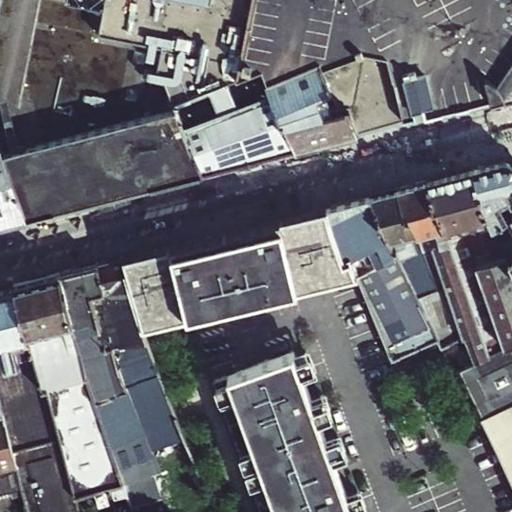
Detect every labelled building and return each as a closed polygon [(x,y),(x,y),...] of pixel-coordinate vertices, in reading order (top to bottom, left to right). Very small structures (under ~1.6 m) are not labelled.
[(0,0),(0,133),(3,141),(30,213),(206,168),(179,99),(265,66),(270,79),(323,58),(333,54),(357,47),(392,38),(404,79),(397,80),(406,115),(429,110),(511,88),(511,32),(505,18),(495,0),(0,0)] [(511,0),(495,0),(505,18),(511,14),(511,0)] [(372,88),(380,123),(406,115),(397,80),(404,79),(392,38),(357,47),(367,89),(372,88)] [(333,54),(323,58),(342,106),(351,104),(358,129),(380,123),(372,88),(367,89),(357,47),(333,54)] [(323,58),(270,79),(299,145),(358,129),(351,104),(342,106),(323,58)] [(179,99),(206,168),(299,145),(270,79),(265,66),(179,99)] [(0,220),(30,213),(3,141),(0,142),(0,220)] [(511,201),(506,190),(511,187),(511,162),(475,170),(495,226),(511,217),(511,201)] [(495,226),(475,170),(455,174),(462,199),(465,198),(471,219),(479,216),(484,230),(489,228),(499,253),(506,250),(495,226)] [(455,174),(428,180),(493,354),(511,343),(511,263),(509,256),(506,250),(499,253),(489,228),(484,230),(479,216),(471,219),(465,198),(462,199),(455,174)] [(493,354),(428,180),(399,188),(406,213),(410,212),(419,236),(440,293),(420,302),(439,341),(452,335),(461,332),(465,340),(470,350),(480,360),(493,354)] [(511,254),(511,187),(506,190),(511,201),(511,217),(495,226),(506,250),(509,256),(511,254)] [(399,188),(373,194),(384,221),(382,222),(404,268),(421,261),(413,239),(419,236),(410,212),(406,213),(399,188)] [(347,257),(354,255),(360,271),(394,359),(439,341),(420,302),(404,268),(382,222),(384,221),(373,194),(328,206),(347,257)] [(328,206),(248,226),(274,293),(317,282),(360,271),(354,255),(347,257),(328,206)] [(248,226),(126,256),(145,325),(274,293),(248,226)] [(115,348),(131,390),(148,432),(155,450),(187,438),(150,343),(145,325),(126,256),(100,263),(106,286),(92,290),(95,302),(108,350),(115,348)] [(106,286),(100,263),(90,265),(75,269),(84,305),(95,302),(92,290),(106,286)] [(75,269),(62,272),(99,402),(131,390),(115,348),(108,350),(95,302),(84,305),(75,269)] [(62,272),(16,284),(31,340),(34,339),(45,388),(48,387),(78,496),(112,486),(116,499),(130,495),(113,445),(99,402),(62,272)] [(31,340),(16,284),(0,287),(0,389),(26,490),(31,511),(82,511),(78,496),(48,387),(45,388),(34,339),(31,340)] [(443,350),(456,344),(452,335),(439,341),(443,350)] [(511,343),(493,354),(480,360),(476,362),(459,372),(464,380),(484,418),(511,403),(511,343)] [(353,511),(295,350),(230,374),(279,511),(353,511)] [(0,497),(26,490),(0,389),(0,497)] [(131,390),(99,402),(113,445),(148,432),(131,390)] [(511,403),(484,418),(511,476),(511,403)]
